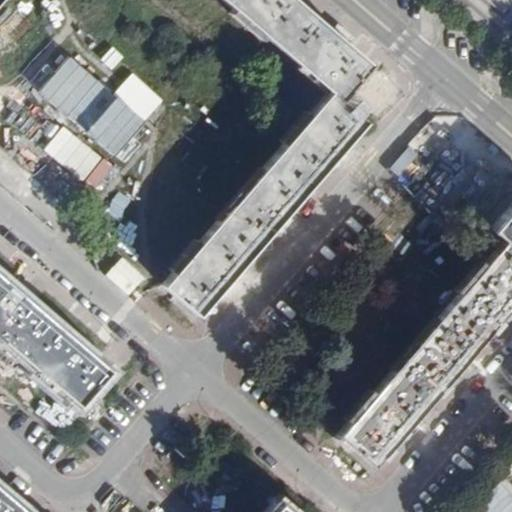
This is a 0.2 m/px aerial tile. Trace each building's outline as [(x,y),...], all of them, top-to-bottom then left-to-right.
[(220,0),(327,91),(160,284),(197,317),(219,291),(228,281),(275,226),(284,215),(332,159),(341,149),(364,121),(338,99),(369,63),(344,41),(332,31),(295,0),(220,0)] [(395,86),(379,72),(362,93),(378,106),(395,86)] [(395,440),(403,430),(450,375),(459,365),(505,310),(511,302),(511,248),(503,241),(390,371),(335,435),(371,467),(395,440)] [(0,338),(78,405),(88,394),(109,370),(81,346),(72,337),(17,291),(7,282),(0,275),(0,338)] [(25,511),(21,508),(10,498),(0,489),(0,511),(288,511),(278,503),(269,511),(25,511)]
